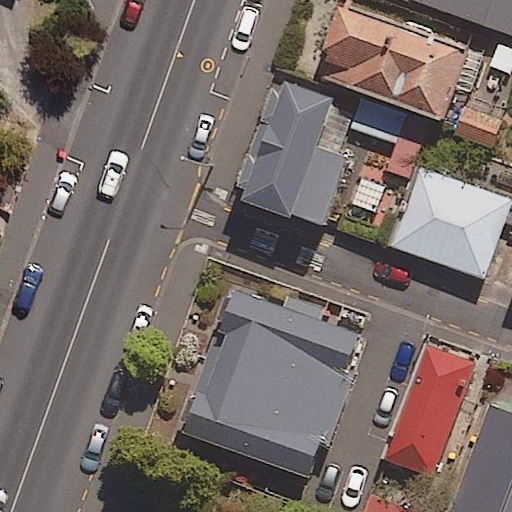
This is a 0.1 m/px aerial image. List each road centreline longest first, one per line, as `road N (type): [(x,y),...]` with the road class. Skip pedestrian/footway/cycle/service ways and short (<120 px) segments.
road 1 (residential): [(511,326),(135,190)]
road 2 (secondary): [(135,190),(17,511)]
road 3 (secondary): [(202,0),(135,190)]
